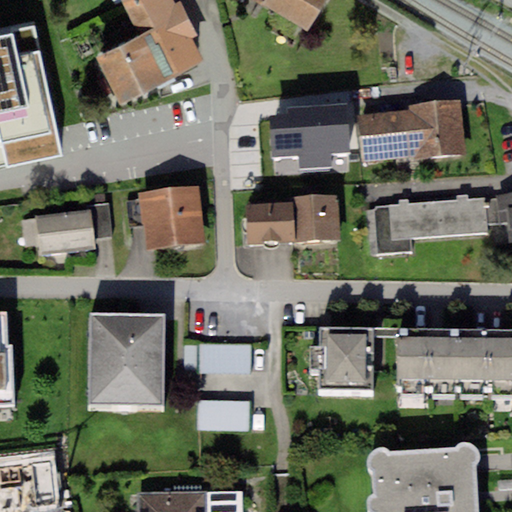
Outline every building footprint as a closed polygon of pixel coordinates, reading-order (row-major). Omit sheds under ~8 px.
[(132,39),(95,57),(117,102),(202,61),(172,0),(124,0),(115,4),(132,39)] [(248,0),(309,34),(328,0),(248,0)] [(0,163),(5,162),(6,166),(60,154),(33,27),(0,34),(0,163)] [(414,129),(334,135),(336,157),(360,155),(361,171),(468,163),(464,108),(413,112),(414,129)] [(199,198),(141,204),(147,260),(205,254),(199,198)] [(511,202),(503,204),(507,251),(511,251),(511,202)] [(489,204),(373,215),(377,264),(415,260),(414,246),(492,238),(489,204)] [(337,205),(296,208),(300,253),(341,249),(337,205)] [(95,209),(98,243),(114,241),(112,208),(95,209)] [(291,215),(247,216),(248,251),(291,250),(291,215)] [(90,217),(36,224),(41,263),(95,256),(90,217)] [(0,411),(12,411),(8,321),(0,321),(0,411)] [(165,323),(90,323),(89,414),(164,415),(165,323)] [(371,340),(319,339),(318,396),(370,397),(371,340)] [(511,346),(397,346),(396,393),(511,393),(511,346)] [(252,350),(202,351),(202,379),(252,379),(252,350)] [(252,407),(201,406),(200,437),(252,438),(252,407)] [(477,511),(476,455),(370,458),(372,511),(477,511)] [(50,462),(0,468),(0,511),(28,511),(28,509),(56,506),(50,462)] [(242,511),(242,492),(206,493),(206,511),(242,511)] [(206,511),(206,493),(138,494),(138,511),(206,511)]
